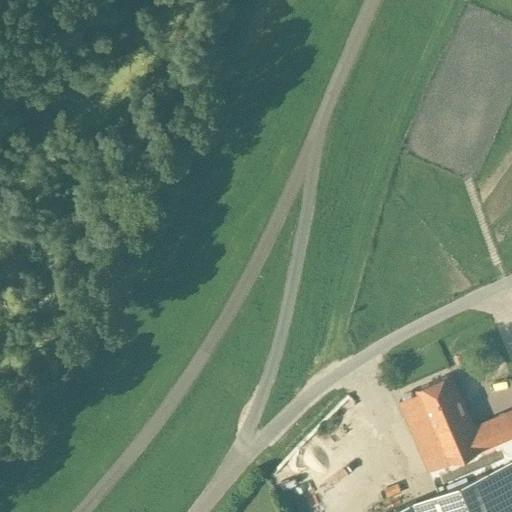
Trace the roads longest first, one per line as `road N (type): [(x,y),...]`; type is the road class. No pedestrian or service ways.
road 1 (unclassified): [(78,511),(168,409),(237,295),(307,154)]
road 2 (unclassified): [(240,456),(377,346),(511,282)]
road 3 (unclassified): [(240,456),(271,381),(307,154)]
road 4 (unclassified): [(307,154),(374,0)]
road 5 (unknown): [(377,346),(407,474)]
